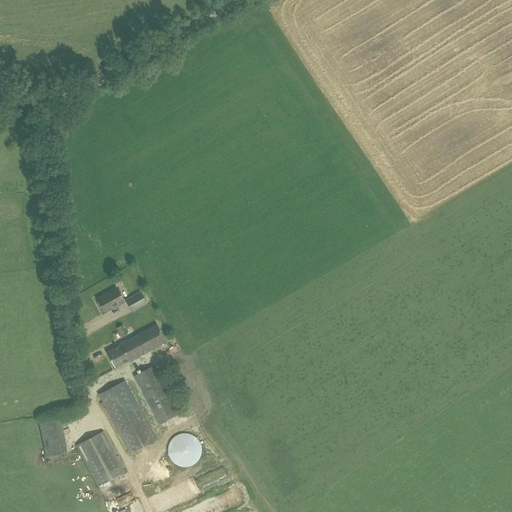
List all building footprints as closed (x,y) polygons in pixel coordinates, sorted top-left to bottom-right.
[(97,298),(105,312),(124,302),(116,288),(97,298)] [(125,299),(132,312),(147,303),(140,291),(125,299)] [(108,352),(116,367),(129,360),(129,361),(166,341),(156,324),(119,344),(120,345),(108,352)] [(116,328),(121,337),(125,335),(121,326),(116,328)] [(134,376),(159,424),(179,414),(153,366),(134,376)] [(98,394),(130,454),(157,439),(125,380),(98,394)] [(39,423),(46,457),(67,453),(61,418),(39,423)] [(76,445),(80,453),(97,486),(125,472),(103,431),(76,445)] [(168,451),(168,455),(170,458),(172,461),(175,464),(178,465),(181,466),(185,467),(189,466),(192,465),(195,463),(198,460),(200,457),(201,454),(201,450),(201,447),(200,443),(198,440),(196,437),(193,435),(189,434),(186,433),(182,433),(179,434),(175,436),(173,438),(170,441),(169,444),(168,448),(168,451)] [(158,468),(161,476),(170,472),(167,464),(158,468)] [(240,497),(216,509),(217,511),(236,511),(246,508),(240,497)]
